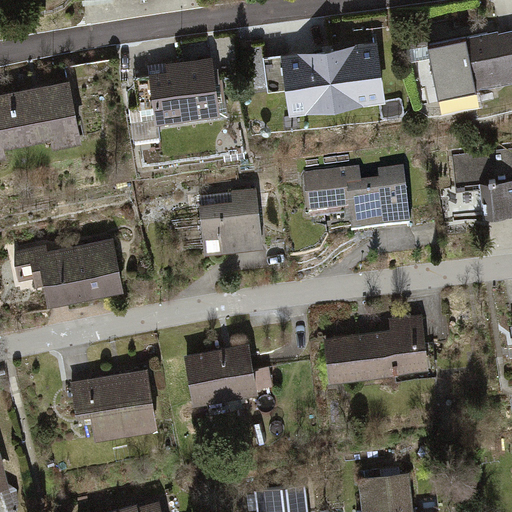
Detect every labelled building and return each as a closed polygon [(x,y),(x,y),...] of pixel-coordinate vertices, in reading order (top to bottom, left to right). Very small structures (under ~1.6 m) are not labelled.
[(511,32),(439,48),(451,104),(511,90),(511,32)] [(387,53),(292,66),(296,91),(308,89),(312,115),(394,103),(387,53)] [(220,60),(155,70),(156,77),(141,79),(145,112),(160,110),(163,128),(229,118),(220,60)] [(79,84),(0,99),(0,167),(15,165),(13,154),(64,143),(66,152),(92,147),(79,84)] [(511,149),(457,156),(465,224),(511,218),(511,149)] [(368,171),(308,177),(313,220),(357,216),(360,240),(419,234),(413,171),(383,174),(385,187),(370,189),(368,171)] [(264,192),(205,199),(212,256),(271,249),(264,192)] [(51,245),(16,251),(21,284),(42,281),(44,291),(52,289),(55,308),(131,295),(121,235),(92,240),(93,246),(52,253),(51,245)] [(437,375),(431,316),(394,319),(396,333),(331,339),(335,384),(437,375)] [(260,344),(192,356),(201,407),(269,395),(260,344)] [(156,371),(77,384),(83,421),(99,418),(102,435),(164,425),(156,371)] [(0,442),(0,492),(14,488),(0,442)] [(419,511),(416,476),(365,481),(367,511),(419,511)] [(314,511),(312,486),(259,493),(261,511),(314,511)] [(166,511),(163,500),(123,511),(166,511)]
